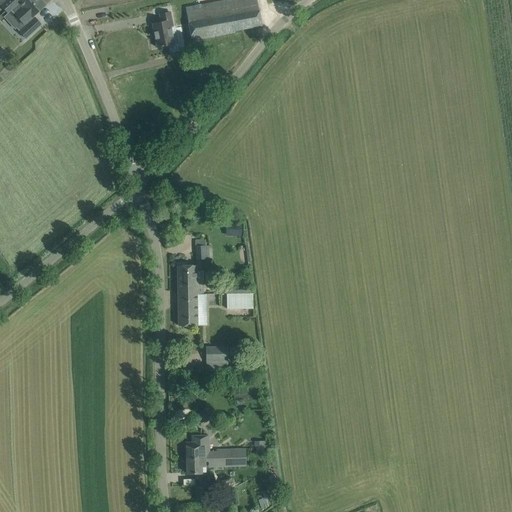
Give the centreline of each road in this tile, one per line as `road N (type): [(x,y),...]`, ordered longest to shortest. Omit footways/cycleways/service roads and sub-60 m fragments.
road 1 (unclassified): [(161,511),(163,290),(138,188)]
road 2 (unclassified): [(138,188),(284,20),(312,0)]
road 3 (unclassified): [(138,188),(69,10)]
road 4 (unclassified): [(0,306),(138,188)]
